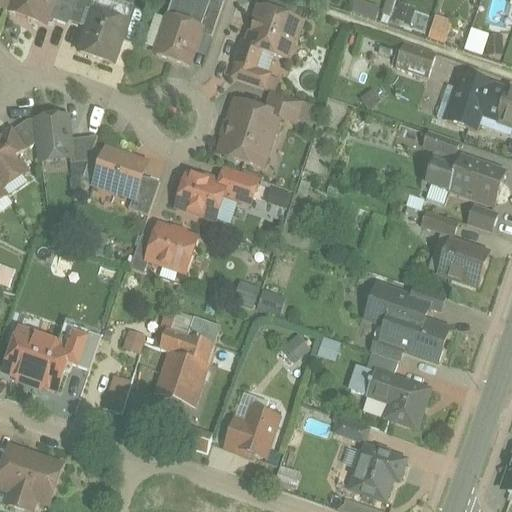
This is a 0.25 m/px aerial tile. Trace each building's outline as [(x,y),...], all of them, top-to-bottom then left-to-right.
[(0,0),(0,10),(9,14),(14,0),(0,0)] [(14,0),(9,14),(47,27),(49,20),(56,0),(14,0)] [(56,0),(49,20),(69,27),(71,24),(78,0),(56,0)] [(78,0),(71,24),(84,29),(94,0),(78,0)] [(211,3),(201,0),(174,0),(168,19),(171,20),(158,58),(189,69),(201,35),(203,30),(202,30),(209,9),(211,3)] [(226,3),(216,0),(211,0),(211,3),(209,9),(222,13),(226,3)] [(398,2),(393,0),(387,0),(382,16),(392,20),(398,2)] [(380,10),(356,2),(352,14),(375,23),(380,10)] [(209,9),(202,30),(203,30),(201,35),(213,40),(222,13),(209,9)] [(427,15),(413,9),(406,27),(421,32),(427,15)] [(305,25),(261,10),(249,46),(243,44),(236,66),(238,67),(251,71),(251,70),(258,51),(286,60),(294,39),(299,41),(305,25)] [(129,25),(95,14),(81,55),(115,67),(129,25)] [(439,30),(431,36),(439,45),(446,40),(439,30)] [(486,40),(473,35),(466,52),(480,57),(486,40)] [(502,39),(488,39),(489,59),(503,58),(502,39)] [(435,58),(406,48),(397,71),(426,81),(435,58)] [(272,77),(251,70),(251,71),(238,67),(233,81),(267,92),(272,77)] [(493,88),(465,78),(448,124),(476,134),(482,118),(498,124),(508,95),(492,90),(493,88)] [(374,92),(361,100),(369,112),(382,103),(374,92)] [(305,105),(271,94),(265,114),(280,119),(279,120),(299,126),(305,105)] [(511,96),(508,95),(498,124),(511,128),(511,96)] [(265,114),(238,105),(222,157),(226,158),(229,163),(236,165),(241,163),(256,167),(261,165),(265,151),(269,153),(279,120),(280,119),(265,114)] [(68,119),(38,122),(41,144),(43,166),(44,165),(44,162),(71,158),(69,143),(71,143),(68,119)] [(29,123),(13,135),(26,154),(41,144),(38,122),(29,123)] [(4,140),(0,142),(0,186),(5,193),(29,176),(18,160),(26,154),(13,135),(4,141),(4,140)] [(459,148),(428,137),(424,150),(454,161),(459,148)] [(71,143),(69,143),(71,158),(72,166),(90,164),(90,165),(99,140),(99,139),(71,143)] [(148,167),(108,154),(96,187),(134,200),(136,201),(144,179),(148,167)] [(494,171),(462,160),(456,178),(451,194),(495,210),(505,182),(492,177),(494,171)] [(437,171),(431,187),(451,194),(456,178),(437,171)] [(260,183),(226,172),(221,187),(228,189),(224,199),(252,208),(260,183)] [(203,181),(190,177),(179,210),(217,223),(224,199),(228,189),(221,187),(215,185),(216,183),(204,179),(203,181)] [(162,185),(144,179),(136,201),(134,200),(130,213),(150,219),(162,185)] [(0,186),(0,206),(9,200),(5,193),(0,186)] [(291,197),(272,190),(265,210),(284,216),(291,197)] [(501,218),(476,209),(469,229),(494,237),(501,218)] [(459,227),(429,216),(424,229),(455,240),(459,227)] [(187,236),(175,232),(174,234),(161,230),(156,243),(150,264),(187,276),(198,242),(186,238),(187,236)] [(143,238),(131,272),(146,277),(150,264),(156,243),(143,238)] [(490,257),(452,244),(441,276),(479,289),(490,257)] [(0,289),(5,291),(12,273),(0,269),(0,289)] [(261,292),(246,287),(240,305),(254,310),(261,292)] [(413,302),(379,290),(368,322),(382,327),(390,323),(396,326),(389,347),(388,348),(404,354),(440,366),(445,353),(443,352),(450,334),(425,325),(430,312),(431,308),(413,302)] [(446,301),(417,290),(413,302),(431,308),(430,312),(441,316),(446,301)] [(189,341),(160,331),(157,342),(154,350),(171,356),(157,395),(193,408),(220,331),(196,323),(189,341)] [(69,349),(15,332),(2,375),(16,380),(16,382),(39,389),(40,387),(56,392),(65,365),(69,349)] [(147,338),(130,332),(121,357),(130,360),(138,363),(144,347),(147,338)] [(82,370),(92,339),(74,333),(69,349),(65,365),(82,370)] [(280,352),(293,366),(309,351),(295,337),(280,352)] [(157,342),(147,338),(144,347),(154,350),(157,342)] [(319,340),(313,358),(331,365),(338,347),(319,340)] [(389,347),(378,343),(373,356),(400,365),(404,354),(388,348),(389,347)] [(400,365),(373,356),(368,373),(377,376),(377,374),(395,380),(400,365)] [(138,363),(130,360),(125,375),(133,378),(138,363)] [(395,380),(377,374),(377,376),(369,398),(392,406),(387,421),(418,431),(431,393),(395,380)] [(113,378),(106,398),(121,403),(128,383),(113,378)] [(121,403),(106,398),(102,411),(123,417),(127,405),(121,403)] [(266,417),(253,412),(248,425),(250,425),(240,453),(267,462),(282,418),(268,413),(266,417)] [(171,425),(160,421),(153,437),(165,442),(171,425)] [(237,421),(226,452),(239,457),(240,453),(250,425),(248,425),(237,421)] [(215,437),(173,422),(171,425),(165,442),(207,457),(215,437)] [(369,432),(341,422),(336,435),(365,444),(369,432)] [(407,464),(367,450),(352,494),(387,506),(395,483),(400,485),(407,464)] [(64,470),(11,453),(0,486),(0,489),(14,494),(9,508),(22,511),(33,511),(37,502),(51,507),(64,470)] [(379,511),(340,503),(337,511),(379,511)]
